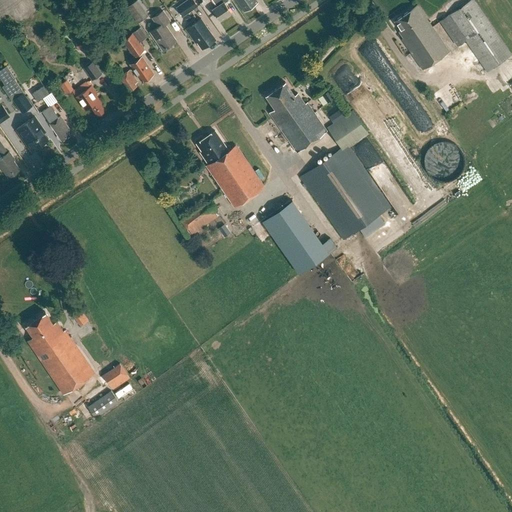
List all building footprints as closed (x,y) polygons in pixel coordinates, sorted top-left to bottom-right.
[(132,0),(126,4),(137,21),(148,14),(138,0),(132,0)] [(196,5),(192,0),(183,0),(175,6),(181,15),(196,5)] [(213,10),(220,21),(231,14),(225,3),(228,1),(227,0),(212,0),(217,7),(213,10)] [(235,0),(244,12),(257,3),(255,0),(235,0)] [(511,54),(473,0),(470,0),(448,15),(440,21),(457,45),(466,40),(487,71),(511,54)] [(401,30),(399,31),(403,38),(402,39),(417,61),(416,62),(417,63),(418,63),(423,70),(449,52),(432,27),(417,5),(394,21),(401,30)] [(150,32),(162,50),(176,41),(165,25),(170,21),(163,10),(151,18),(157,27),(150,32)] [(197,42),(202,49),(215,39),(201,18),(186,29),(195,43),(197,42)] [(130,64),(142,81),(153,73),(142,57),(141,57),(138,54),(144,50),(139,43),(146,37),(140,29),(133,34),(132,33),(122,40),(135,58),(131,61),(132,63),(130,64)] [(73,41),(76,50),(86,46),(83,38),(73,41)] [(81,67),(91,81),(106,71),(96,57),(81,67)] [(0,78),(4,85),(15,78),(7,65),(0,69),(0,78)] [(119,77),(129,91),(136,86),(135,84),(137,82),(129,70),(119,77)] [(62,82),(65,92),(73,90),(70,80),(62,82)] [(269,112),(296,151),(324,132),(319,123),(307,102),(305,104),(297,93),(294,95),(285,81),(265,95),(274,109),(269,112)] [(37,102),(49,94),(43,86),(32,94),(37,102)] [(75,97),(84,109),(86,109),(91,106),(97,116),(105,111),(101,104),(102,103),(96,95),(97,94),(91,86),(75,97)] [(333,99),(328,91),(322,95),(328,103),(333,99)] [(12,100),(21,113),(32,106),(23,92),(12,100)] [(70,131),(60,116),(58,117),(50,106),(42,112),(50,123),(49,124),(61,141),(69,135),(68,133),(70,131)] [(352,110),(345,115),(340,108),(328,116),(333,123),(326,127),(341,148),(300,177),(343,239),(359,228),(364,236),(384,222),(378,215),(390,207),(348,147),(368,133),(352,110)] [(34,117),(16,130),(31,152),(47,140),(43,133),(45,132),(34,117)] [(208,163),(206,165),(234,206),(264,186),(235,145),(228,150),(215,130),(196,143),(201,151),(200,152),(208,163)] [(455,178),(459,175),(461,172),(463,169),(463,167),(464,162),(464,159),(464,156),(462,152),(459,147),(456,144),(451,142),(447,141),(442,141),(438,141),(436,142),(431,145),(428,148),(425,152),(424,156),(424,159),(424,163),(425,168),(426,170),(428,174),(431,177),(434,179),(436,180),(440,181),(442,181),(446,181),(448,181),(450,180),(455,178)] [(8,153),(0,142),(0,154),(2,157),(0,158),(0,168),(2,171),(3,171),(8,177),(19,169),(13,161),(15,160),(9,152),(8,153)] [(181,219),(192,235),(221,215),(210,199),(181,219)] [(333,237),(326,241),(297,199),(267,219),(302,273),(340,248),(333,237)] [(231,233),(225,225),(218,229),(224,238),(231,233)] [(75,312),(82,325),(90,320),(84,308),(75,312)] [(53,323),(45,311),(25,325),(33,337),(27,341),(64,393),(94,372),(65,330),(63,331),(56,321),(53,323)] [(103,375),(113,389),(130,378),(120,363),(103,375)] [(132,383),(117,390),(120,396),(135,389),(132,383)] [(118,401),(111,390),(88,406),(95,417),(118,401)]
